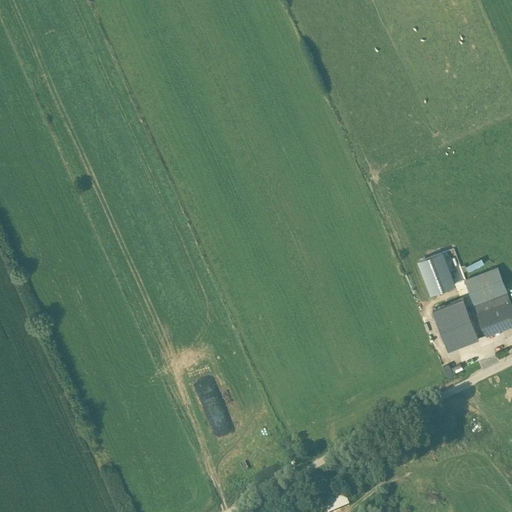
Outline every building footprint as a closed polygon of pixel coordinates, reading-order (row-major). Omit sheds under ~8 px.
[(442,252),(420,261),(432,293),(454,284),(442,252)] [(487,334),(511,324),(511,303),(498,267),(466,280),(487,334)] [(448,349),(479,337),(464,297),(433,309),(448,349)] [(451,363),(454,371),(464,367),(461,359),(451,363)] [(447,375),(454,373),(451,363),(444,365),(447,375)] [(430,452),(427,447),(421,452),(425,456),(430,452)] [(329,511),(345,505),(341,495),(302,511),(329,511)]
